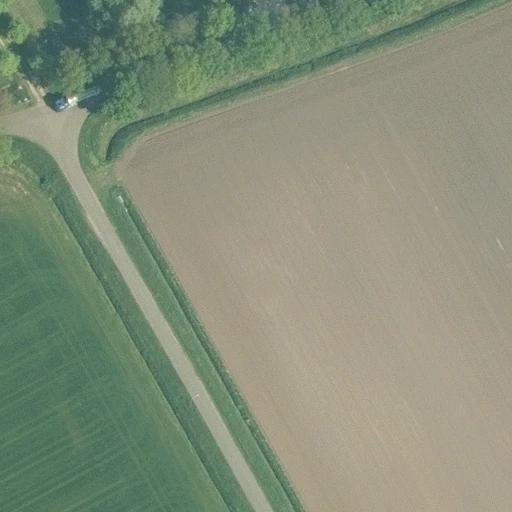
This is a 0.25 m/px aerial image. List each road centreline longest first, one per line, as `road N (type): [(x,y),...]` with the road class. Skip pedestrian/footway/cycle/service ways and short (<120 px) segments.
road 1 (unclassified): [(266,511),(43,117)]
road 2 (unclassified): [(43,117),(375,0)]
